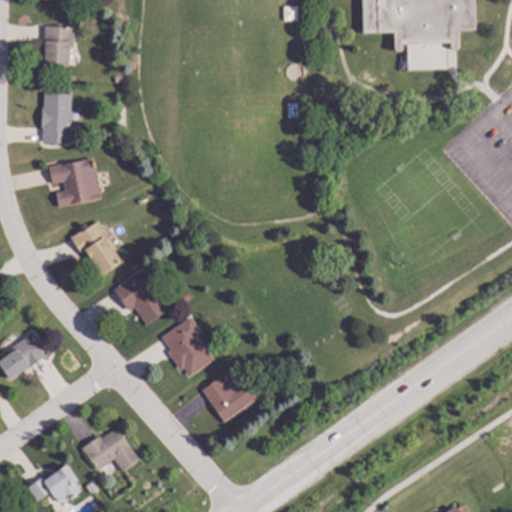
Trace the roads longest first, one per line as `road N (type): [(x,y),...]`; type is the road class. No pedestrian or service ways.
road 1 (residential): [(0,174),(10,223),(38,285),(239,511)]
road 2 (secondary): [(511,315),(239,511)]
road 3 (residential): [(108,371),(0,449)]
